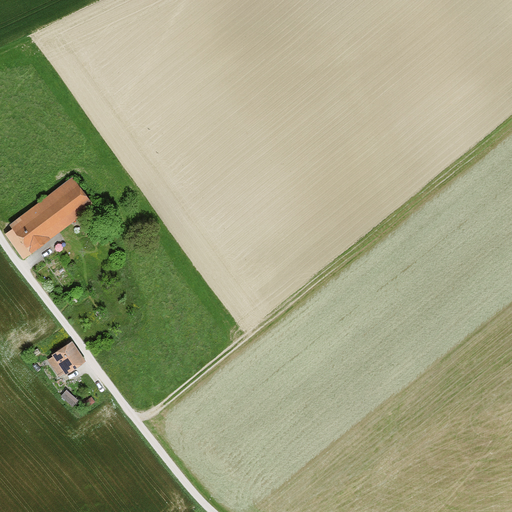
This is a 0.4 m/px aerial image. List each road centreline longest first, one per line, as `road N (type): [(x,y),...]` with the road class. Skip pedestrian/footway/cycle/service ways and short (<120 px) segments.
road 1 (track): [(134,418),(164,404),(511,122)]
road 2 (unclassified): [(212,511),(0,236)]
